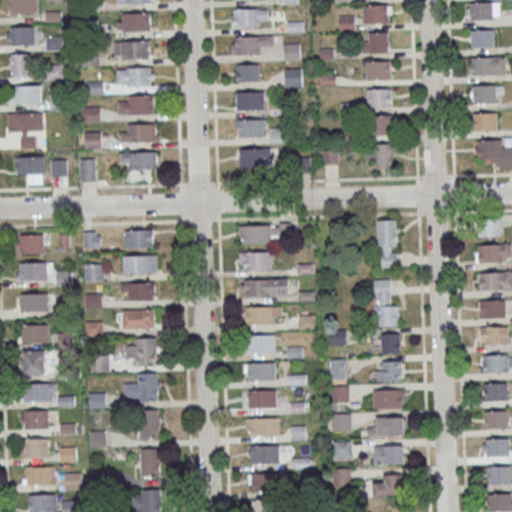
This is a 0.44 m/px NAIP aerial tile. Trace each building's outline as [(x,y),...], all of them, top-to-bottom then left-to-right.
[(37,0),(9,0),(10,14),(38,14),(37,0)] [(493,1),(493,18),(470,19),(469,2),(493,1)] [(390,4),(363,4),(363,22),(390,22),(390,4)] [(258,8),(259,26),(235,26),(235,9),(258,8)] [(62,31),(62,12),(43,12),(43,31),(62,31)] [(117,30),(151,30),(151,13),(117,13),(117,30)] [(339,15),(356,14),(356,29),(339,30),(339,15)] [(288,20),(303,20),(304,31),(289,32),(288,20)] [(83,23),(99,23),(100,38),(83,38),(83,23)] [(14,27),(15,44),(33,43),(32,26),(14,27)] [(494,29),(495,46),(471,47),(471,29),(494,29)] [(364,32),(364,52),(389,52),(389,32),(364,32)] [(46,36),(63,35),(63,50),(47,51),(46,36)] [(260,36),(260,53),(237,53),(236,36),(260,36)] [(149,41),(114,41),(114,58),(149,58),(149,41)] [(284,43),(300,43),(300,59),(285,60),(284,43)] [(319,48),(334,47),(335,59),(320,59),(319,48)] [(10,77),(30,77),(30,53),(10,53),(10,77)] [(496,56),(496,73),(473,74),(472,57),(496,56)] [(390,61),(391,78),(368,78),(367,61),(390,61)] [(260,63),(260,80),(237,81),(237,64),(260,63)] [(45,65),(62,65),(62,80),(46,81),(45,65)] [(117,67),(117,85),(154,85),(154,67),(117,67)] [(285,68),(302,68),(302,87),(286,87),(285,68)] [(322,75),(337,74),(337,86),(322,86),(322,75)] [(497,84),(497,102),(474,102),(473,85),(497,84)] [(43,103),(43,85),(14,85),(14,103),(43,103)] [(391,88),(392,105),(368,106),(368,89),(391,88)] [(265,91),(265,108),(237,109),(237,92),(265,91)] [(118,113),(154,113),(154,94),(128,94),(128,103),(118,103),(118,113)] [(84,107),(100,106),(101,121),(84,122),(84,107)] [(9,112),(43,111),(43,130),(10,131),(9,112)] [(497,112),(498,129),(474,130),(474,112),(497,112)] [(393,133),(393,114),(373,114),(373,133),(393,133)] [(238,119),(238,137),(266,137),(266,119),(238,119)] [(118,141),(159,141),(159,123),(128,123),(128,133),(118,133),(118,141)] [(270,128),(284,127),(285,143),(271,143),(270,128)] [(85,133),(102,132),(102,147),(85,148),(85,133)] [(502,139),(502,156),(479,157),(478,140),(502,139)] [(394,143),(367,143),(367,162),(375,162),(375,168),(394,168),(394,143)] [(238,147),(238,166),(271,166),(271,147),(238,147)] [(323,149),(339,149),(339,164),(324,164),(323,149)] [(129,169),(158,169),(158,151),(120,151),(120,161),(129,161),(129,169)] [(46,156),(15,156),(15,174),(26,174),(26,183),(46,183),(46,156)] [(96,181),(96,158),(80,158),(80,181),(96,181)] [(52,160),(68,159),(68,174),(52,175),(52,160)] [(502,217),(502,234),(479,235),(478,218),(502,217)] [(378,267),(398,267),(398,219),(378,219),(378,267)] [(271,225),(271,242),(244,243),(243,225),(271,225)] [(154,247),(154,229),(125,229),(125,247),(154,247)] [(84,247),(101,247),(101,231),(84,231),(84,247)] [(17,234),(17,253),(44,253),(44,234),(17,234)] [(502,244),(502,261),(479,262),(479,245),(502,244)] [(272,251),(273,268),(245,269),(244,252),(272,251)] [(124,272),(158,272),(158,255),(124,255),(124,272)] [(52,261),(19,261),(19,280),(52,280),(52,261)] [(104,281),(104,263),(85,263),(85,281),(104,281)] [(73,283),(73,270),(58,270),(58,283),(73,283)] [(504,272),(504,289),(481,290),(481,272),(504,272)] [(288,277),(289,293),(273,294),(273,296),(245,296),(245,279),(288,277)] [(399,303),(392,303),(392,279),(375,279),(375,325),(399,325),(399,303)] [(155,282),(156,299),(128,300),(128,282),(155,282)] [(19,310),(49,310),(49,293),(19,293),(19,310)] [(101,307),(101,294),(86,294),(86,307),(101,307)] [(505,299),(505,316),(482,317),(482,300),(505,299)] [(274,306),(274,323),(246,324),(246,307),(274,306)] [(154,310),(155,327),(123,328),(123,311),(154,310)] [(50,324),(19,324),(19,342),(50,342),(50,324)] [(508,326),(508,343),(485,344),(485,327),(508,326)] [(331,330),(346,330),(346,341),(332,341),(331,330)] [(403,333),(381,333),(381,352),(403,352),(403,333)] [(275,335),(275,352),(247,352),(247,335),(275,335)] [(134,365),(156,365),(156,338),(128,338),(128,357),(134,357),(134,365)] [(288,347),(302,347),(303,358),(288,358),(288,347)] [(24,350),(24,374),(47,374),(47,350),(24,350)] [(508,354),(508,371),(485,372),(484,354),(508,354)] [(90,371),(109,371),(109,355),(90,355),(90,371)] [(346,358),(330,358),(331,378),(346,378),(346,358)] [(376,360),(376,380),(403,380),(403,360),(376,360)] [(276,362),(276,379),(249,380),(248,362),(276,362)] [(159,400),(159,373),(136,373),(136,382),(125,382),(125,400),(159,400)] [(290,373),(304,373),(305,384),(290,384),(290,373)] [(24,400),(57,400),(57,382),(24,382),(24,400)] [(508,382),(508,399),(485,400),(484,383),(508,382)] [(348,386),(332,386),(332,401),(348,401),(348,386)] [(404,389),(373,389),(373,407),(404,407),(404,389)] [(277,390),(277,407),(249,407),(249,390),(277,390)] [(290,402),(305,401),(305,413),(291,413),(290,402)] [(159,438),(159,409),(142,409),(142,438),(159,438)] [(49,410),(22,410),(22,428),(49,428),(49,410)] [(508,410),(509,427),(485,428),(485,411),(508,410)] [(332,430),(351,430),(350,413),(332,413),(332,430)] [(405,416),(376,416),(376,427),(368,427),(368,435),(405,435),(405,416)] [(278,417),(279,435),(251,435),(251,429),(246,429),(246,418),(278,417)] [(291,426),(306,425),(306,439),(292,440),(291,426)] [(23,438),(23,457),(49,457),(49,438),(23,438)] [(509,438),(509,455),(486,456),(486,439),(509,438)] [(353,440),(332,440),(332,458),(353,458),(353,440)] [(373,463),(405,463),(405,444),(373,444),(373,463)] [(279,445),(279,462),(251,462),(251,445),(279,445)] [(141,475),(161,475),(161,452),(141,452),(141,475)] [(295,458),(309,457),(309,468),(295,469),(295,458)] [(510,465),(510,483),(487,483),(487,466),(510,465)] [(55,484),(55,466),(25,466),(25,484),(55,484)] [(350,485),(350,468),(334,468),(334,485),(350,485)] [(82,472),(65,472),(65,488),(82,488),(82,472)] [(279,473),(279,490),(252,491),(251,473),(279,473)] [(384,474),(384,485),(373,485),(373,496),(404,496),(404,474),(384,474)] [(162,511),(162,489),(141,489),(141,497),(134,497),(133,511),(162,511)] [(511,493),(511,510),(488,511),(487,493),(511,493)] [(57,494),(29,494),(29,511),(57,511),(57,494)] [(78,511),(79,500),(63,500),(62,511),(78,511)] [(281,500),(281,511),(254,511),(254,501),(281,500)]
